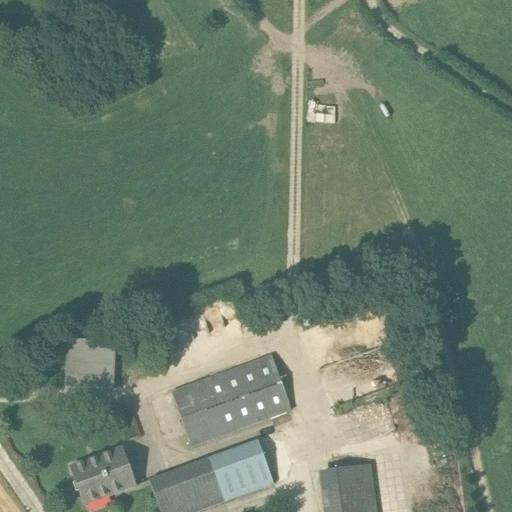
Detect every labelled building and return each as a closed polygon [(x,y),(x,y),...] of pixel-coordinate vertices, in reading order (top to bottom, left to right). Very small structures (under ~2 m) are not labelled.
[(66,340),(64,388),(114,390),(117,342),(66,340)] [(171,394),(191,450),(291,415),(271,359),(171,394)] [(257,444),(150,485),(160,511),(203,511),(273,485),(257,444)] [(72,468),(85,505),(134,487),(120,450),(72,468)] [(320,477),(325,511),(377,511),(371,470),(320,477)] [(71,511),(59,495),(46,505),(50,511),(71,511)]
